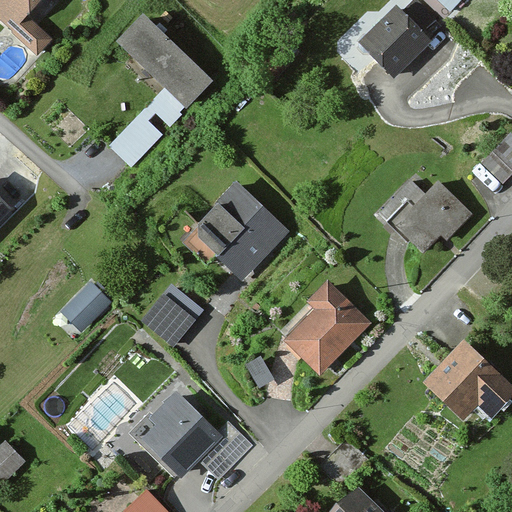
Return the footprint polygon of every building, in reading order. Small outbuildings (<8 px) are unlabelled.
[(35,0),(0,0),(0,28),(31,56),(44,41),(19,19),(35,0)] [(394,3),(356,41),(393,76),(430,38),(394,3)] [(210,84),(143,17),(116,44),(184,111),(210,84)] [(511,129),(494,111),(455,151),(494,189),(511,170),(511,129)] [(410,183),(382,216),(397,229),(433,259),(472,213),(435,182),(424,195),(410,183)] [(198,228),(182,245),(206,268),(216,257),(242,280),(287,232),(238,186),(198,228)] [(0,190),(0,220),(15,206),(0,190)] [(82,328),(114,295),(92,274),(60,306),(82,328)] [(174,341),(204,305),(173,278),(142,315),(174,341)] [(328,278),(303,301),(315,314),(285,341),(317,376),(372,325),(328,278)] [(511,377),(473,339),(423,390),(460,427),(484,404),(498,417),(511,403),(511,377)] [(175,392),(134,432),(182,479),(222,439),(175,392)] [(0,439),(0,482),(0,483),(27,455),(5,434),(0,439)] [(336,454),(343,444),(339,442),(323,463),(338,475),(347,463),(336,454)] [(390,511),(366,488),(341,511),(390,511)] [(161,511),(145,494),(126,511),(161,511)]
